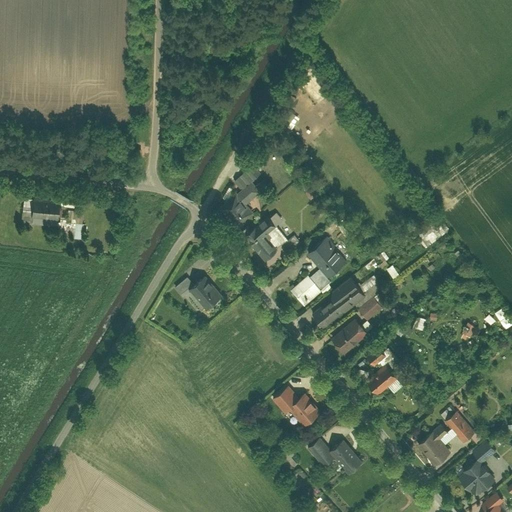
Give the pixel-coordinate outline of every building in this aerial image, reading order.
[(292,112),(284,127),(291,131),(299,116),(292,112)] [(244,187),(226,202),(243,222),(257,210),(250,201),(265,188),(248,169),(237,178),(244,187)] [(59,208),(33,206),(32,223),(57,225),(59,208)] [(271,215),(254,228),(252,240),(268,257),(290,237),(271,215)] [(310,273),(294,287),(307,304),(333,280),(330,276),(350,258),(330,234),(310,251),(322,265),(312,275),(310,273)] [(388,266),(392,276),(398,274),(394,264),(388,266)] [(207,273),(192,286),(210,307),(225,292),(207,273)] [(335,294),(314,311),(328,326),(369,293),(353,274),(335,288),(335,294)] [(376,295),(361,307),(368,317),(384,305),(376,295)] [(511,319),(504,306),(495,311),(505,328),(511,324),(511,319)] [(485,317),(491,323),(495,319),(489,313),(485,317)] [(428,317),(420,314),(415,325),(424,329),(428,317)] [(358,315),(334,336),(348,352),(371,330),(358,315)] [(402,335),(408,324),(400,319),(394,330),(402,335)] [(478,324),(471,320),(465,330),(473,334),(478,324)] [(381,344),(369,354),(376,363),(388,353),(381,344)] [(390,363),(371,378),(381,392),(401,375),(390,363)] [(325,408),(307,390),(298,398),(287,385),(270,397),(282,411),(291,405),(308,424),(325,408)] [(460,409),(447,419),(465,440),(477,429),(460,409)] [(442,436),(450,429),(443,421),(435,428),(442,436)] [(435,428),(419,442),(438,463),(454,449),(442,436),(435,428)] [(323,436),(311,446),(325,462),(336,453),(333,448),(323,436)] [(346,437),(333,448),(336,453),(352,471),(366,460),(346,437)] [(488,437),(475,448),(485,460),(498,448),(488,437)] [(481,457),(462,474),(475,490),(485,490),(498,476),(481,457)] [(505,496),(499,489),(485,501),(491,508),(500,501),(505,496)] [(491,508),(486,511),(509,511),(500,501),(491,508)]
